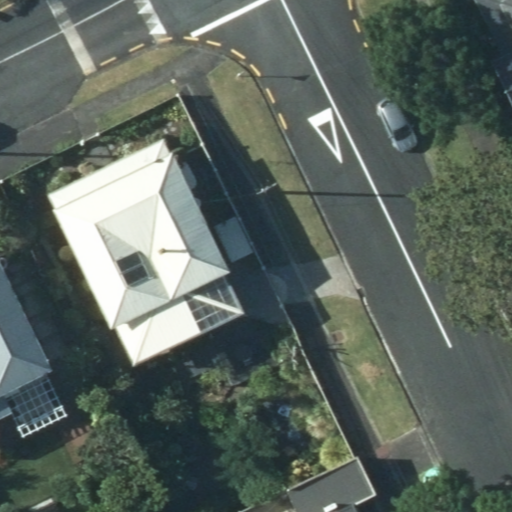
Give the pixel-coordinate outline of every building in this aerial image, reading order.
[(511,0),(463,0),(490,58),(478,64),(506,123),(511,120),(511,0)] [(151,142),(36,196),(117,366),(233,312),(151,142)] [(230,217),(198,231),(218,272),(248,257),(230,217)] [(0,385),(32,370),(0,304),(0,385)] [(333,511),(332,511),(366,492),(346,456),(271,490),(280,511),(333,511)] [(170,511),(180,508),(169,482),(150,489),(159,511),(170,511)]
